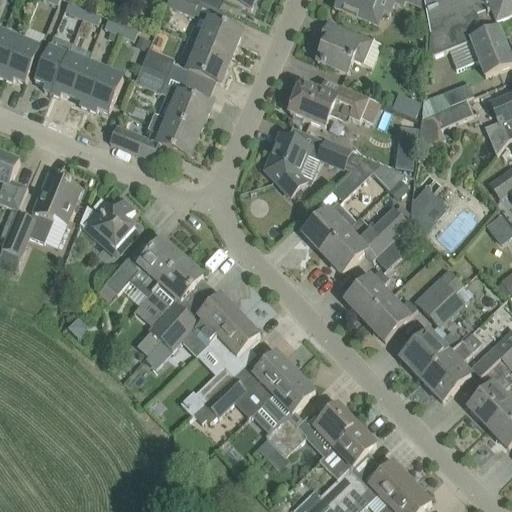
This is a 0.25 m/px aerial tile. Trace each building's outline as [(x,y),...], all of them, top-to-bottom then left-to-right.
[(42,0),(42,2),(57,9),(60,1),(58,0),(42,0)] [(101,5),(100,0),(81,0),(81,4),(91,10),(101,5)] [(199,5),(197,4),(187,0),(170,0),(167,9),(193,20),(194,19),(199,21),(204,10),(199,8),(199,5)] [(221,0),(220,2),(251,15),(257,0),(221,0)] [(396,0),(339,0),(334,13),(369,28),(379,31),(385,17),(389,18),(395,6),(396,0)] [(408,0),(396,0),(395,6),(404,10),(406,6),(408,0)] [(511,0),(424,0),(425,4),(427,15),(431,39),(429,55),(428,62),(448,53),(500,34),(498,28),(511,22),(511,0)] [(87,15),(72,9),(69,8),(65,16),(70,18),(84,24),(87,15)] [(84,24),(91,27),(97,29),(101,21),(87,15),(84,24)] [(242,37),(223,29),(210,23),(204,36),(195,32),(190,44),(231,63),(242,37)] [(120,39),(123,30),(107,24),(104,32),(110,35),(107,42),(117,46),(120,39)] [(350,35),(339,30),(328,26),(324,37),(319,49),(324,51),(317,66),(336,74),(348,79),(354,64),(363,68),(373,44),(350,35)] [(123,30),(120,39),(134,44),(137,36),(123,30)] [(495,77),(511,70),(511,64),(500,34),(448,53),(456,73),(480,64),(486,80),(495,77)] [(0,81),(5,84),(21,45),(3,38),(0,44),(0,81)] [(146,56),(151,45),(140,40),(135,51),(146,56)] [(220,88),(231,63),(190,44),(185,56),(195,60),(188,75),(220,88)] [(26,87),(33,69),(40,53),(21,45),(5,84),(13,87),(15,83),(26,87)] [(52,98),(68,60),(49,52),(35,86),(46,91),(44,95),(52,98)] [(143,68),(168,79),(174,64),(149,54),(143,68)] [(72,102),(87,68),(68,60),(52,98),(60,102),(62,97),(72,102)] [(89,114),(105,76),(87,68),(72,102),(82,106),(80,110),(89,114)] [(160,98),(168,79),(143,68),(136,87),(160,98)] [(109,117),(117,99),(124,83),(105,76),(89,114),(97,117),(99,113),(109,117)] [(369,103),(344,93),(325,85),(321,96),(302,88),(290,118),(308,125),(325,132),(331,115),(359,126),(361,123),(369,103)] [(468,88),(444,97),(449,111),(467,104),(474,101),(468,88)] [(211,110),(192,103),(169,93),(164,104),(158,118),(169,123),(200,136),(211,110)] [(423,105),(422,125),(450,113),(449,111),(444,97),(423,105)] [(499,128),(486,133),(497,159),(509,144),(511,142),(511,97),(490,107),(499,128)] [(414,122),(420,108),(399,98),(392,113),(414,122)] [(369,103),(361,123),(374,128),(382,108),(369,103)] [(135,110),(134,109),(128,106),(124,114),(132,118),(135,110)] [(441,134),(473,120),(467,106),(450,113),(422,125),(418,158),(421,156),(446,146),(446,145),(441,134)] [(143,122),(146,114),(135,110),(132,118),(143,122)] [(189,162),(200,136),(169,123),(163,137),(152,132),(147,145),(142,143),(143,142),(117,131),(110,148),(156,166),(162,151),(189,162)] [(413,176),(419,134),(401,132),(395,173),(413,176)] [(310,152),(299,148),(281,140),(266,175),(291,201),(306,187),(298,180),(310,152)] [(366,163),(350,156),(327,146),(320,163),(344,173),(345,170),(354,175),(358,171),(366,163)] [(0,206),(19,215),(25,200),(28,193),(12,186),(20,166),(0,157),(0,206)] [(404,178),(381,169),(366,163),(358,171),(354,175),(332,195),(343,206),(373,178),(389,195),(400,183),(404,178)] [(510,196),(511,194),(511,175),(492,189),(501,202),(510,196)] [(69,223),(74,211),(82,192),(55,181),(50,192),(45,189),(33,217),(35,218),(33,223),(18,217),(7,243),(0,259),(0,270),(15,277),(21,261),(29,241),(45,248),(53,226),(55,223),(67,228),(69,223)] [(400,183),(389,195),(397,203),(409,192),(400,183)] [(109,210),(101,204),(93,213),(87,211),(80,229),(117,262),(142,234),(129,222),(135,214),(124,204),(119,210),(116,207),(112,207),(109,210)] [(411,225),(408,227),(411,230),(420,239),(424,243),(439,227),(413,205),(412,219),(411,225)] [(356,226),(346,216),(337,206),(304,238),(323,258),(356,226)] [(411,230),(408,227),(411,225),(412,219),(402,209),(396,215),(394,213),(375,231),(372,227),(368,230),(361,223),(356,227),(356,226),(323,258),(342,278),(365,257),(373,265),(376,263),(399,241),(402,239),(411,230)] [(18,217),(18,216),(12,214),(1,240),(7,243),(18,217)] [(490,230),(505,248),(511,242),(511,228),(505,219),(490,230)] [(399,241),(376,263),(386,274),(410,252),(399,241)] [(139,275),(133,282),(152,297),(183,263),(161,244),(153,254),(139,269),(136,272),(139,275)] [(152,297),(145,305),(163,320),(174,307),(177,303),(181,307),(190,297),(204,282),(183,263),(152,297)] [(139,275),(136,272),(127,265),(106,289),(117,298),(117,299),(130,286),(139,275)] [(366,326),(391,302),(381,292),(390,284),(380,273),(346,305),(366,326)] [(464,290),(459,285),(449,274),(416,306),(431,322),(454,299),(464,290)] [(511,299),(511,298),(511,277),(501,285),(511,299)] [(106,289),(98,297),(109,307),(117,299),(106,289)] [(198,328),(181,347),(196,362),(197,362),(241,319),(222,299),(219,301),(198,322),(200,325),(198,328)] [(431,322),(440,332),(464,309),(454,299),(431,322)] [(385,346),(399,332),(419,314),(409,304),(400,312),(391,302),(366,326),(385,346)] [(151,338),(138,352),(148,362),(161,347),(187,318),(174,307),(163,320),(162,320),(148,336),(151,338)] [(181,347),(198,328),(187,318),(161,347),(172,357),(181,347)] [(241,319),(197,362),(215,380),(225,371),(225,372),(235,363),(257,342),(260,339),(241,319)] [(76,325),(67,336),(77,345),(87,334),(76,325)] [(511,334),(472,373),(482,383),(502,363),(511,353),(511,334)] [(422,385),(463,345),(453,335),(441,347),(430,336),(401,363),(422,385)] [(443,406),(457,393),(471,379),(461,368),(473,356),(463,345),(422,385),(443,406)] [(511,353),(502,363),(511,373),(511,353)] [(272,400),(296,377),(277,357),(253,380),(243,390),(248,396),(236,408),(249,422),(261,410),(264,408),(272,400)] [(204,408),(233,380),(225,371),(215,380),(195,399),(204,408)] [(301,411),(315,397),(296,377),(272,400),(264,408),(261,410),(280,430),(288,422),(291,420),(295,417),(301,411)] [(248,396),(243,390),(233,380),(204,408),(193,418),(195,420),(201,427),(205,422),(209,426),(216,421),(219,424),(236,408),(248,396)] [(489,432),(511,409),(511,408),(500,396),(510,387),(503,380),(469,412),(489,432)] [(333,452),(357,430),(338,409),(314,432),(333,452)] [(508,452),(511,448),(511,409),(489,432),(508,452)] [(297,431),(304,425),(295,417),(291,420),(288,422),(280,430),(267,442),(269,443),(276,452),(297,431)] [(349,475),(376,450),(357,430),(333,452),(320,466),(338,485),(321,501),(309,511),(329,511),(358,484),(349,475)] [(286,462),(307,442),(297,431),(276,452),(285,461),(286,462)] [(389,510),(412,487),(393,467),(370,490),(366,493),(358,484),(329,511),(346,511),(358,501),(367,511),(375,502),(379,499),(389,510)] [(390,511),(426,511),(432,508),(412,487),(389,510),(390,511)]
